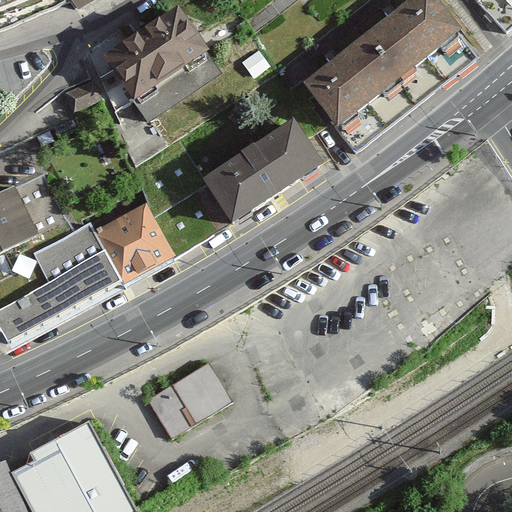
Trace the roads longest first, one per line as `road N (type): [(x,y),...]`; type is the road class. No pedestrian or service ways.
road 1 (secondary): [(0,392),(220,279),(340,204),(511,73)]
road 2 (residential): [(0,137),(34,109),(86,33),(140,0)]
